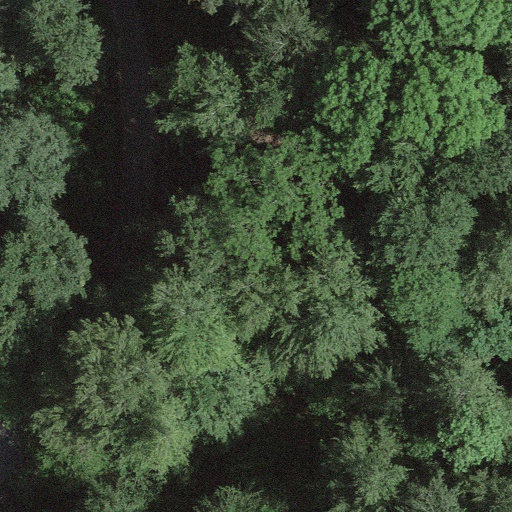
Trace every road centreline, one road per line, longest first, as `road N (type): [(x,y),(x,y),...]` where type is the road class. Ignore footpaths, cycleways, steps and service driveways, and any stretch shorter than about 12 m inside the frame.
road 1 (unclassified): [(124,0),(139,61),(138,220),(90,347),(70,376),(0,438)]
road 2 (track): [(138,220),(209,174),(311,0)]
road 3 (track): [(90,347),(130,392),(148,435),(161,511)]
